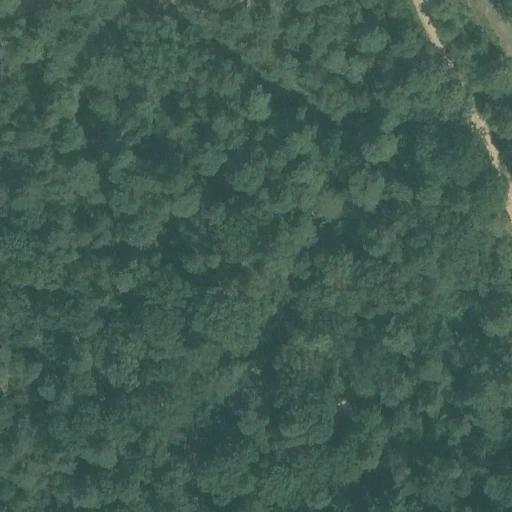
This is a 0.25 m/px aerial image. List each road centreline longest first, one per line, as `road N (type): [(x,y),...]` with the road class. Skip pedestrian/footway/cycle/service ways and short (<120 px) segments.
road 1 (track): [(473,115),(400,129),(351,126),(311,91),(226,44),(136,45),(82,0)]
road 2 (track): [(511,212),(422,0)]
